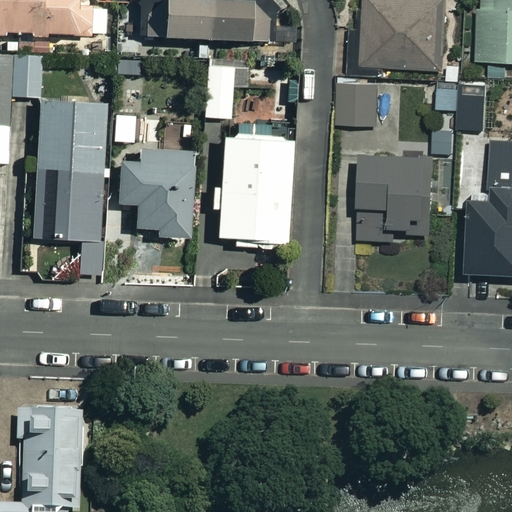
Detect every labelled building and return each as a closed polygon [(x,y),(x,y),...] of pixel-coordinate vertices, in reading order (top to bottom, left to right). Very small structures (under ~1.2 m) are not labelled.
[(107,8),(92,7),(89,0),(0,0),(0,34),(106,37),(107,8)] [(266,44),(267,3),(195,0),(140,0),(139,39),(266,44)] [(443,0),(361,0),(359,63),(441,65),(443,0)] [(511,0),(477,0),(476,56),(511,57),(511,0)] [(40,64),(0,62),(0,171),(5,172),(8,105),(38,106),(40,64)] [(232,64),(204,63),(202,116),(229,117),(232,64)] [(376,81),(337,80),(336,122),(375,122),(376,81)] [(433,85),(433,108),(457,108),(456,131),(483,131),(484,81),(459,80),(459,85),(433,85)] [(101,113),(35,110),(30,246),(96,248),(101,113)] [(131,120),(110,119),(110,143),(131,144),(131,120)] [(290,136),(222,133),(219,185),(212,185),(211,207),(217,207),(216,235),(233,235),(232,244),(285,247),(290,136)] [(511,144),(487,144),(485,196),(465,195),(461,271),(511,273),(511,144)] [(188,154),(130,153),(130,168),(112,168),(111,209),(132,209),(131,235),(152,236),(152,244),(186,245),(188,154)] [(427,157),(357,155),(355,243),(392,244),(392,238),(425,239),(427,157)] [(61,511),(61,508),(82,508),(81,405),(14,405),(15,501),(0,500),(0,511),(61,511)]
